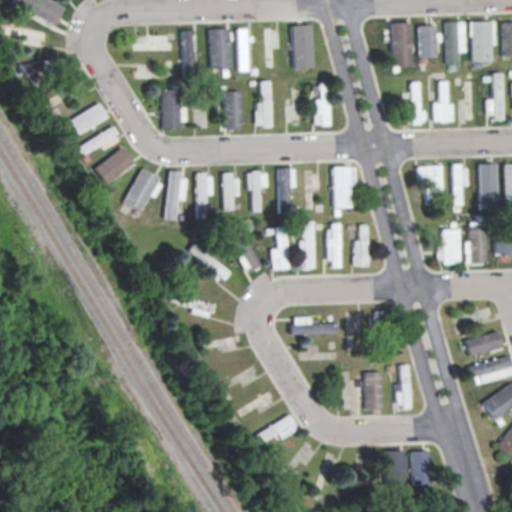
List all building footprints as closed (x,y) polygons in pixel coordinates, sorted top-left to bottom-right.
[(52,25),(61,8),(48,0),(10,0),(10,1),(52,25)] [(468,21),(468,61),(490,61),(490,21),(468,21)] [(511,21),(500,22),(500,57),(511,56),(511,21)] [(408,22),(389,22),(389,65),(408,65),(408,22)] [(461,22),(444,22),(444,63),(453,63),(453,52),(461,52),(461,22)] [(44,31),(0,24),(0,36),(43,43),(44,31)] [(417,57),(435,57),(435,25),(417,25),(417,57)] [(286,66),(304,66),(304,26),(286,26),(286,66)] [(226,28),(205,29),(206,69),(227,68),(226,28)] [(276,28),(259,28),(259,68),(276,68),(276,28)] [(234,70),(245,70),(245,29),(234,29),(234,70)] [(189,30),(178,30),(178,68),(189,68),(189,30)] [(170,51),(170,35),(140,35),(140,42),(129,42),(129,51),(170,51)] [(63,65),(61,57),(16,65),(18,74),(63,65)] [(171,71),(149,71),(149,62),(131,62),(131,80),(171,80),(171,71)] [(484,100),(484,119),(499,119),(499,72),(490,72),(490,100),(484,100)] [(258,101),(251,101),(251,127),(267,127),(267,81),(258,81),(258,101)] [(430,101),(430,122),(447,122),(447,81),(436,81),(436,101),(430,101)] [(419,124),(419,82),(406,82),(406,124),(419,124)] [(327,84),(315,84),(315,98),(311,98),(311,125),(327,125),(327,84)] [(178,90),(158,90),(158,129),(178,129),(178,90)] [(219,90),(219,128),(237,128),(237,90),(219,90)] [(103,118),(95,103),(65,120),(73,135),(103,118)] [(90,168),(101,184),(130,163),(118,147),(90,168)] [(494,202),(494,163),(477,163),(477,202),(494,202)] [(511,163),(501,164),(501,199),(511,198),(511,163)] [(450,206),(460,206),(460,186),(464,186),(464,164),(450,164),(450,206)] [(330,207),(353,207),(353,166),(330,166),(330,207)] [(415,166),(415,178),(422,178),(422,200),(439,200),(439,166),(415,166)] [(159,179),(137,168),(120,201),(141,212),(159,179)] [(290,168),(276,168),(276,208),(290,208),(290,168)] [(312,210),(312,189),(318,189),(318,169),(303,169),(303,210),(312,210)] [(160,218),(171,219),(173,200),(180,201),(183,172),(165,170),(160,218)] [(244,171),(244,211),(262,211),(262,171),(244,171)] [(192,214),(207,214),(207,173),(192,173),(192,214)] [(219,210),(233,210),(233,173),(219,173),(219,210)] [(311,267),(311,220),(298,220),(298,267),(311,267)] [(324,223),(324,267),(337,267),(337,223),(324,223)] [(365,224),(351,224),(351,266),(365,266),(365,224)] [(225,231),(246,272),(258,266),(237,225),(225,231)] [(463,262),(484,262),(484,225),(463,225),(463,262)] [(270,270),(287,268),(283,227),(273,228),(275,248),(268,249),(270,270)] [(436,229),(436,264),(457,264),(457,229),(436,229)] [(511,256),(511,230),(493,230),(493,256),(511,256)] [(184,252),(219,282),(227,272),(192,242),(184,252)] [(213,304),(175,292),(171,304),(209,316),(213,304)] [(373,327),(387,328),(388,312),(374,311),(373,327)] [(309,323),(309,318),(288,318),(288,333),(334,333),(334,323),(309,323)] [(462,340),(466,355),(500,347),(496,331),(462,340)] [(197,341),(199,351),(241,343),(239,333),(197,341)] [(471,385),(511,373),(505,354),(466,366),(471,385)] [(394,409),(408,409),(408,364),(397,364),(397,378),(394,378),(394,409)] [(379,409),(379,372),(359,372),(359,409),(379,409)] [(511,404),(511,385),(509,381),(478,404),(490,420),(511,404)] [(234,408),(240,419),(275,401),(270,390),(234,408)] [(250,436),(255,445),(273,433),(277,439),(295,428),(286,414),(250,436)] [(379,450),(379,488),(399,488),(399,450),(379,450)] [(406,450),(406,485),(426,485),(426,450),(406,450)] [(354,480),(364,480),(364,454),(354,454),(354,480)]
